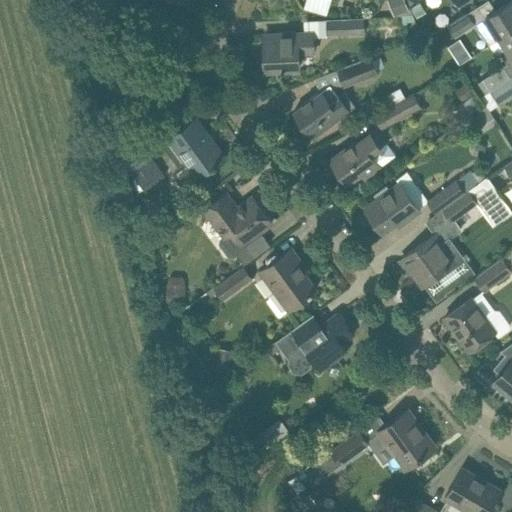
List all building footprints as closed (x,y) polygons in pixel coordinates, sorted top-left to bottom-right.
[(305,0),(304,7),(327,12),(329,0),(305,0)] [(391,0),(397,15),(402,14),(413,12),(410,5),(407,0),(391,0)] [(511,0),(509,0),(475,23),(488,43),(498,37),(511,27),(511,0)] [(448,22),(456,34),(476,21),(468,9),(448,22)] [(366,31),(365,15),(327,18),(328,34),(366,31)] [(511,27),(498,37),(506,48),(500,51),(507,63),(511,59),(511,27)] [(280,32),(280,35),(264,36),(265,69),(300,67),(299,50),(314,50),(313,31),(280,32)] [(449,44),(459,61),(470,54),(459,38),(449,44)] [(338,67),(345,85),(378,72),(371,54),(338,67)] [(474,84),(481,95),(490,90),(511,76),(504,65),(474,84)] [(511,75),(511,76),(490,90),(496,99),(500,104),(511,96),(511,75)] [(466,82),(455,89),(463,101),(474,94),(466,82)] [(295,109),(314,136),(349,110),(348,108),(354,104),(343,89),(337,93),(330,83),(295,109)] [(376,113),(383,126),(422,105),(415,92),(376,113)] [(478,112),(467,119),(474,130),(485,123),(478,112)] [(173,118),(127,151),(137,194),(165,174),(148,150),(161,141),(178,167),(171,171),(182,187),(212,165),(213,166),(218,163),(217,162),(225,156),(196,116),(180,128),(173,118)] [(356,144),(354,141),(331,158),(348,181),(361,172),(365,177),(396,154),(377,128),(356,144)] [(511,158),(503,165),(511,178),(511,158)] [(428,199),(438,211),(444,207),(486,176),(479,166),(473,171),(471,167),(428,199)] [(216,180),(208,169),(197,177),(205,188),(216,180)] [(444,207),(453,219),(455,218),(478,202),(485,197),(492,205),(503,197),(488,175),(486,176),(444,207)] [(368,209),(364,211),(373,223),(376,220),(377,222),(383,230),(397,221),(400,224),(421,209),(419,206),(424,202),(425,196),(419,188),(410,194),(400,180),(390,188),(387,184),(374,193),(377,197),(365,206),(367,208),(368,209)] [(205,207),(225,234),(220,237),(220,242),(229,256),(235,256),(246,248),(243,243),(273,221),(253,195),(238,206),(227,191),(205,207)] [(453,219),(402,256),(423,284),(426,282),(438,298),(471,273),(447,240),(463,228),(455,218),(453,219)] [(261,269),(289,308),(317,288),(300,265),(303,262),(291,247),(261,269)] [(475,276),(485,290),(511,269),(511,249),(475,276)] [(212,295),(218,291),(224,299),(253,278),(244,265),(208,290),(212,295)] [(167,282),(166,302),(184,303),(185,283),(167,282)] [(485,315),(471,297),(445,315),(470,349),(495,330),(499,335),(509,328),(510,323),(500,309),(494,308),(485,315)] [(276,340),(287,355),(290,353),(313,359),(320,369),(348,349),(342,341),(349,336),(344,329),(349,326),(339,311),(308,333),(300,322),(276,340)] [(511,394),(511,351),(505,346),(502,349),(506,353),(493,368),(500,373),(493,381),(508,393),(509,392),(511,394)] [(379,429),(406,466),(435,444),(409,407),(379,429)] [(281,417),(255,435),(264,447),(280,435),(289,429),(281,417)] [(315,460),(325,475),(369,443),(358,428),(315,460)] [(445,495),(474,511),(491,511),(504,490),(463,466),(445,495)] [(398,511),(440,511),(441,511),(414,496),(398,511)]
